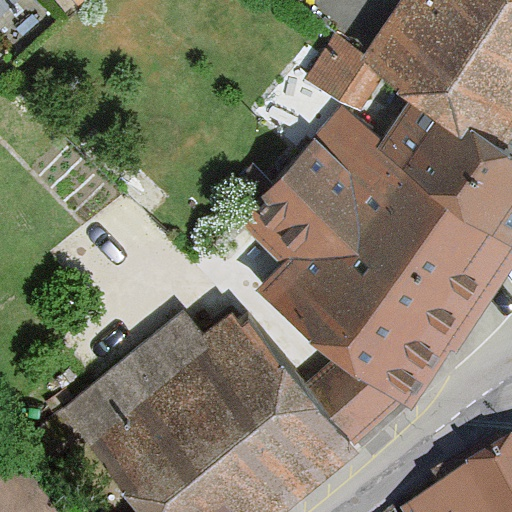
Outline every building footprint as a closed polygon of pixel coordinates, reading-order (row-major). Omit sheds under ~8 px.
[(511,0),(398,0),(369,43),(390,58),(425,82),(501,136),(511,119),(511,0)] [(309,73),(360,106),(390,58),(369,43),(341,23),(309,73)] [(406,166),(511,235),(511,233),(511,143),(501,136),(425,82),(383,133),(346,106),(321,131),(363,164),(406,166)] [(351,346),(408,389),(415,395),(511,257),(511,235),(406,166),(363,164),(321,131),(238,211),(282,254),(257,281),(351,346)] [(65,406),(155,511),(268,511),(356,435),(308,382),(234,300),(204,326),(187,306),(65,406)] [(308,382),(356,435),(408,389),(351,346),(308,382)] [(511,511),(511,452),(407,511),(511,511)] [(48,511),(22,474),(0,489),(0,511),(48,511)]
